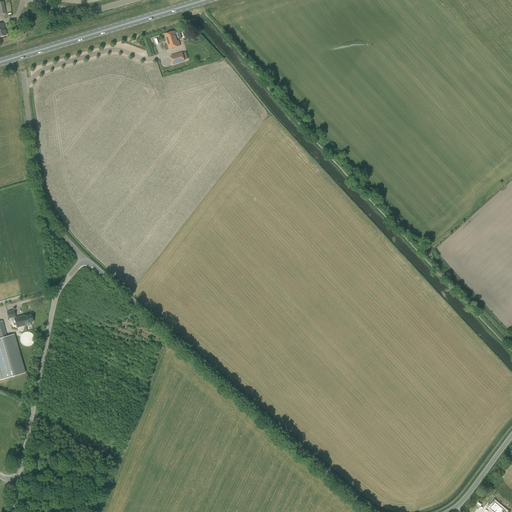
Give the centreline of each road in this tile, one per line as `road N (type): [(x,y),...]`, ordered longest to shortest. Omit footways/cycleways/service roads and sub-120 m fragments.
road 1 (unclassified): [(86,259),(377,511)]
road 2 (unclassified): [(17,482),(57,290),(86,259)]
road 3 (primary): [(0,62),(204,0)]
road 4 (unclassified): [(86,259),(43,198),(24,84)]
road 5 (unclassified): [(24,84),(38,71),(108,49),(143,59),(166,53)]
